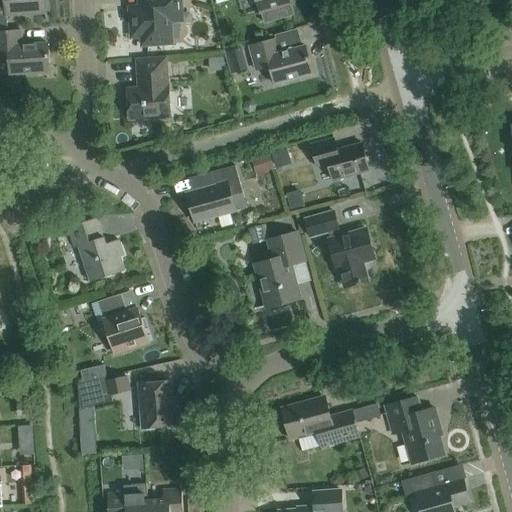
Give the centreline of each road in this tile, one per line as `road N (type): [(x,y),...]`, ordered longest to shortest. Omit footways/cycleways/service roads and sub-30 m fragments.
road 1 (residential): [(243,386),(196,344),(141,196),(72,151)]
road 2 (residential): [(243,386),(283,358),(466,306)]
road 3 (tertiary): [(466,306),(406,85)]
road 4 (tertiary): [(511,470),(466,306)]
road 5 (residential): [(72,151),(92,103),(84,0)]
road 6 (residential): [(232,511),(230,415),(243,386)]
